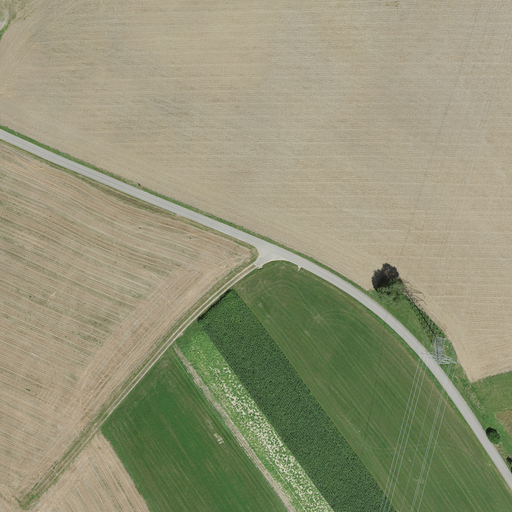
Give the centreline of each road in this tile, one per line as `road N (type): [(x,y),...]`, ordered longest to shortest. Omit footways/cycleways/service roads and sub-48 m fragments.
road 1 (unclassified): [(0,133),(329,276),(414,344),(511,481)]
road 2 (track): [(278,250),(214,294),(33,493)]
